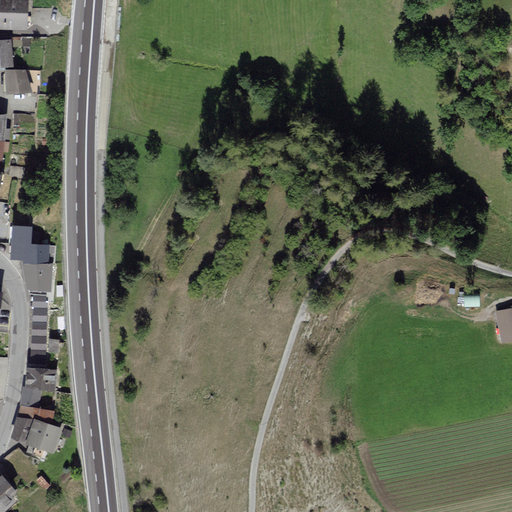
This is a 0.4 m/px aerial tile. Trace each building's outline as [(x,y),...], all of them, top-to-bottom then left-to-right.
[(26,28),(26,0),(0,0),(0,27),(11,28),(26,28)] [(9,40),(0,40),(0,62),(11,62),(9,40)] [(31,91),(25,69),(6,69),(8,92),(31,91)] [(21,260),(24,261),(47,263),(49,246),(30,244),(32,226),(14,224),(10,259),(21,260)] [(47,263),(24,261),(21,260),(27,289),(51,291),(53,264),(47,263)] [(511,309),(498,313),(503,342),(511,340),(511,309)] [(59,340),(51,340),(50,351),(58,352),(59,340)] [(46,345),(33,344),(33,354),(46,354),(46,345)] [(56,372),(29,367),(25,385),(42,388),(52,390),(56,372)] [(38,407),(42,388),(25,385),(24,385),(20,403),(38,407)] [(17,417),(31,420),(51,424),(54,411),(38,407),(20,403),(17,417)] [(27,440),(31,420),(17,417),(13,437),(27,440)] [(59,425),(51,424),(31,420),(27,440),(26,444),(54,450),(59,425)] [(3,475),(0,477),(0,511),(1,511),(16,500),(11,495),(16,491),(3,475)] [(46,488),(50,485),(42,476),(38,480),(46,488)]
